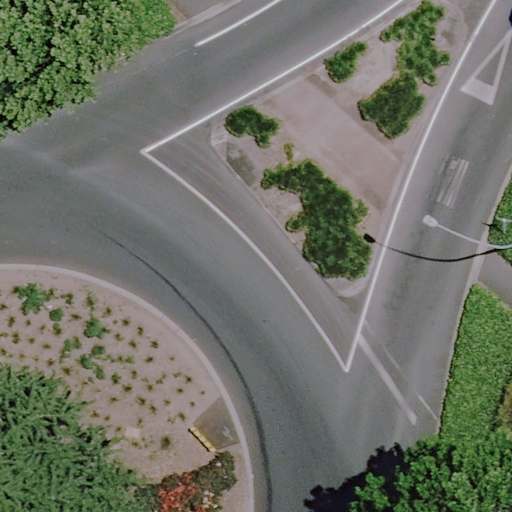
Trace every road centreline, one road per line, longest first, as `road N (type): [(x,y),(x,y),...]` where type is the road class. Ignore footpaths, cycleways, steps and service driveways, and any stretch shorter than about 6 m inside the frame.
road 1 (tertiary): [(511,55),(428,232),(389,380),(296,461)]
road 2 (secondary): [(15,194),(116,219),(203,277),(266,361),(296,461)]
road 3 (tertiary): [(15,194),(337,0)]
